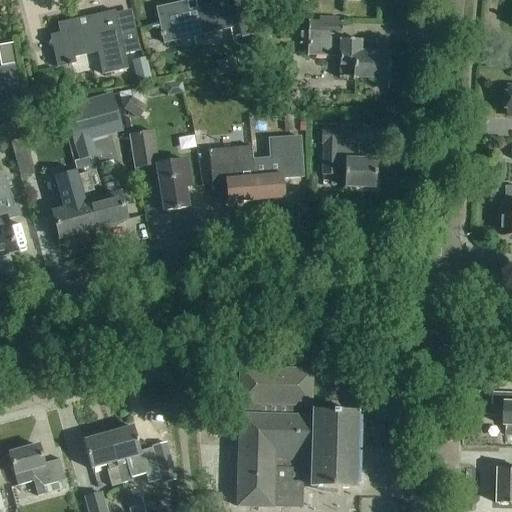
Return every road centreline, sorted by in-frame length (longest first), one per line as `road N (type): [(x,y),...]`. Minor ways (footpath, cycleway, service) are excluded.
road 1 (tertiary): [(0,316),(200,266),(300,259),(440,267)]
road 2 (unclassified): [(440,267),(454,0)]
road 3 (residential): [(0,405),(233,334)]
road 4 (residential): [(437,511),(441,334)]
